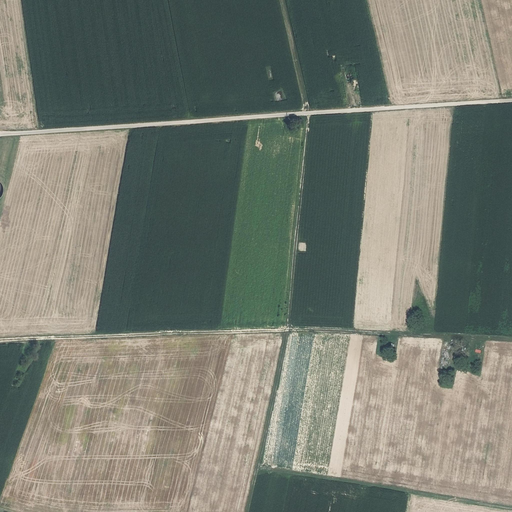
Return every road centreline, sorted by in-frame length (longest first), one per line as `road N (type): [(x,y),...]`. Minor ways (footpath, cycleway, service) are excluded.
road 1 (unclassified): [(511,101),(0,134)]
road 2 (track): [(287,330),(308,112),(282,0)]
road 3 (track): [(0,340),(287,330)]
road 4 (track): [(257,469),(511,508)]
road 5 (track): [(511,340),(287,330)]
road 6 (track): [(287,330),(247,511)]
